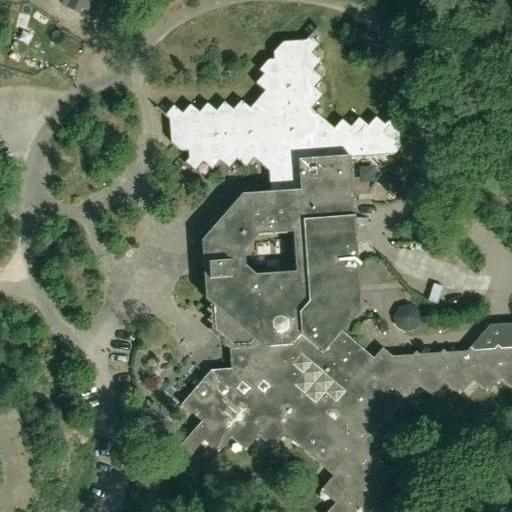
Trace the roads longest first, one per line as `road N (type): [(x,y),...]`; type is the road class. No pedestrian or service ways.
road 1 (unknown): [(339,0),(366,11),(406,56),(440,202),(488,235),(511,265)]
road 2 (unknown): [(32,202),(40,152),(65,104),(163,26),(216,0)]
road 3 (unclassified): [(113,511),(125,445),(100,340)]
road 4 (unknown): [(135,304),(91,225),(59,206),(32,202)]
road 5 (unknown): [(13,287),(42,297),(100,340),(135,304)]
